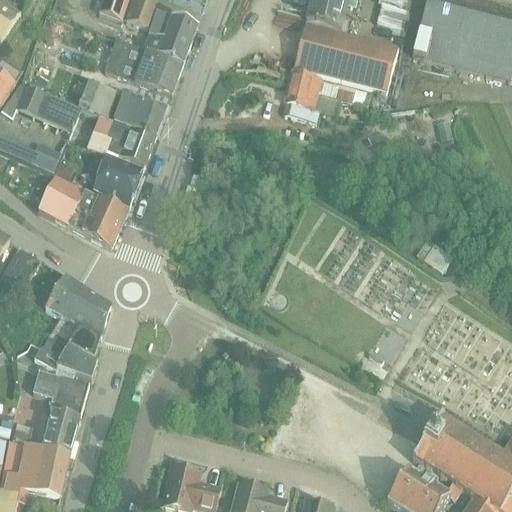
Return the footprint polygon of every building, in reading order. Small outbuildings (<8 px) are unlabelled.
[(0,0),(0,49),(20,19),(4,9),(8,2),(5,0),(0,0)] [(125,0),(103,0),(98,15),(98,18),(123,26),(130,2),(125,0)] [(168,0),(168,2),(203,13),(207,0),(168,0)] [(341,36),(347,15),(355,17),(359,1),(354,0),(313,0),(306,27),(341,36)] [(381,0),(380,7),(383,8),(378,28),(404,35),(409,14),(407,14),(410,0),(381,0)] [(144,54),(144,55),(184,68),(197,30),(156,17),(150,8),(143,6),(134,3),(126,28),(143,33),(150,35),(148,40),(149,40),(144,54)] [(510,86),(511,77),(511,28),(427,7),(413,61),(510,86)] [(300,52),(393,77),(399,55),(306,31),(300,52)] [(106,77),(136,88),(173,100),(184,68),(144,55),(117,46),(106,77)] [(387,98),(393,77),(300,52),(294,74),(387,98)] [(0,109),(14,87),(12,86),(18,77),(5,69),(2,74),(0,72),(0,109)] [(285,120),(315,127),(316,127),(319,116),(335,120),(339,105),(353,109),(362,111),(366,98),(356,95),(293,77),(286,107),(288,108),(285,120)] [(81,115),(81,116),(106,125),(115,100),(88,87),(78,113),(81,115)] [(70,137),(79,115),(25,92),(16,114),(70,137)] [(122,101),(113,127),(155,142),(164,116),(139,107),(122,101)] [(75,132),(107,144),(111,145),(106,158),(143,171),(144,171),(155,142),(113,127),(106,125),(81,116),(75,132)] [(289,134),(287,144),(297,146),(299,137),(289,134)] [(465,160),(449,168),(455,179),(471,172),(465,160)] [(130,212),(143,175),(106,163),(93,196),(130,212)] [(58,169),(53,180),(66,186),(71,174),(58,169)] [(111,253),(128,217),(54,181),(37,216),(111,253)] [(0,261),(9,246),(0,240),(0,261)] [(441,277),(452,261),(433,248),(422,264),(441,277)] [(23,295),(41,266),(19,252),(0,281),(23,295)] [(51,305),(101,336),(110,310),(65,281),(51,305)] [(60,323),(43,353),(60,362),(67,349),(92,363),(101,336),(51,305),(46,314),(60,323)] [(55,372),(89,384),(90,384),(96,365),(92,363),(67,349),(60,362),(43,353),(40,352),(34,363),(54,373),(55,372)] [(54,409),(52,416),(79,422),(88,389),(38,376),(32,398),(51,403),(51,408),(54,409)] [(52,416),(42,454),(69,460),(77,431),(79,422),(52,416)] [(414,462),(411,464),(414,467),(415,466),(419,469),(460,496),(470,502),(469,503),(471,504),(471,503),(473,504),(472,504),(483,510),(510,467),(502,461),(499,459),(500,459),(497,457),(497,458),(486,451),(486,450),(483,448),(483,449),(470,441),(471,440),(469,438),(468,439),(466,438),(468,434),(460,428),(462,426),(450,417),(445,425),(443,423),(440,421),(439,424),(415,462),(414,462)] [(14,438),(12,446),(28,450),(30,442),(14,438)] [(472,504),(473,504),(468,510),(466,511),(467,511),(466,511),(511,511),(511,445),(510,446),(511,447),(507,452),(506,452),(505,453),(506,453),(502,461),(510,467),(483,510),(472,504)] [(68,465),(69,460),(42,454),(28,450),(12,446),(11,446),(0,498),(0,511),(21,511),(22,508),(18,507),(21,493),(60,501),(68,465)] [(453,506),(460,496),(419,469),(412,478),(408,475),(386,508),(392,511),(442,511),(448,503),(453,506)] [(214,511),(219,493),(196,488),(198,482),(185,478),(170,475),(161,511),(165,511),(214,511)] [(237,488),(230,511),(284,511),(287,505),(266,500),(267,496),(237,488)]
